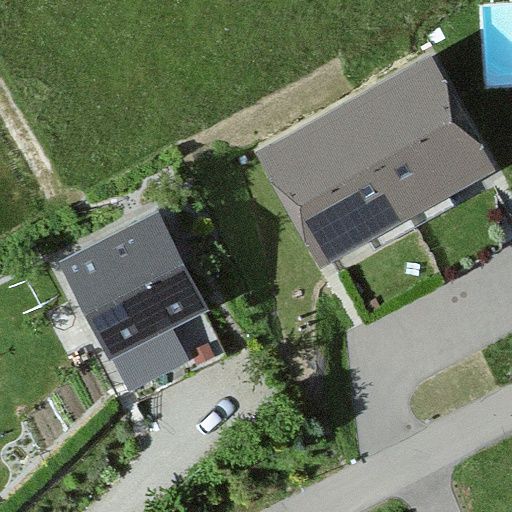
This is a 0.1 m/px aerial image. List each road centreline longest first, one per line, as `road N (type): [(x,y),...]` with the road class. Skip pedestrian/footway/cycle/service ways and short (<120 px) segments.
road 1 (residential): [(511,410),(311,511)]
road 2 (track): [(0,101),(62,211)]
